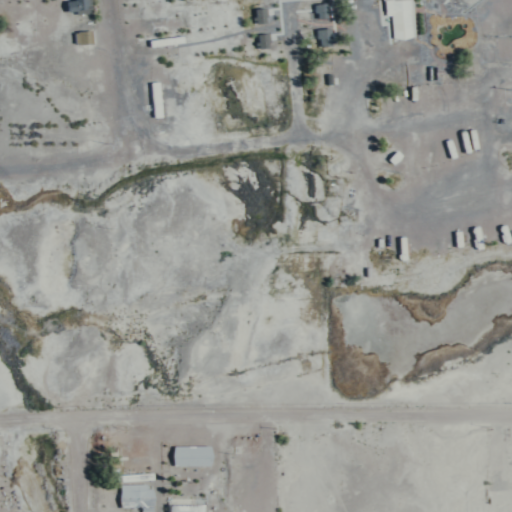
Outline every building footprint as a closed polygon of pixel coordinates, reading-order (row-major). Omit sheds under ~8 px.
[(90,12),(89,4),(90,4),(89,0),(64,0),(66,11),(74,10),(74,14),(90,12)] [(383,0),(385,16),(390,15),(392,38),(413,36),(409,0),(383,0)] [(327,3),(315,6),(317,20),(329,18),(327,3)] [(259,20),(257,5),(249,5),(249,20),(259,20)] [(266,9),(256,9),(256,23),(266,23),(266,9)] [(91,29),(77,29),(77,32),(74,32),(75,42),(78,42),(78,44),(92,43),(91,29)] [(332,29),(317,30),(319,49),(334,48),(332,29)] [(262,31),(263,37),(251,38),(251,30),(262,31)] [(181,41),(181,35),(148,40),(148,46),(181,41)] [(157,81),(160,116),(152,117),(149,82),(157,81)] [(209,445),(210,464),(173,465),(172,446),(209,445)] [(121,447),(109,447),(108,475),(120,476),(121,447)] [(152,479),(152,472),(120,475),(121,481),(152,479)] [(154,489),(154,511),(141,511),(141,506),(120,507),(119,484),(147,484),(147,489),(154,489)] [(170,511),(206,511),(206,499),(170,499),(170,511)]
